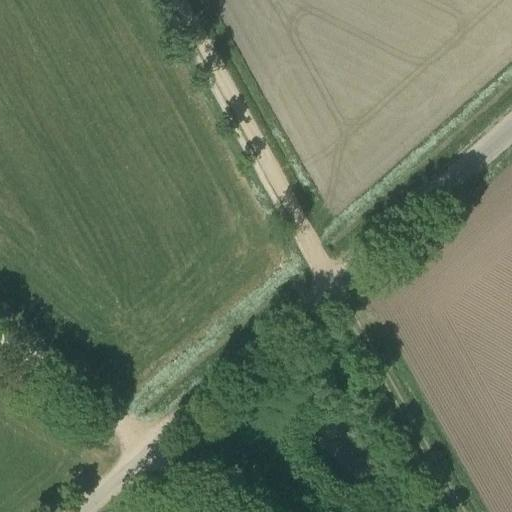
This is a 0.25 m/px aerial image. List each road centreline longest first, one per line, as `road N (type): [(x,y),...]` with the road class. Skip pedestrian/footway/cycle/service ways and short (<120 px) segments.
road 1 (unclassified): [(149,446),(329,297),(511,128)]
road 2 (track): [(177,0),(335,290)]
road 3 (track): [(464,511),(335,290)]
road 4 (track): [(149,446),(0,337)]
